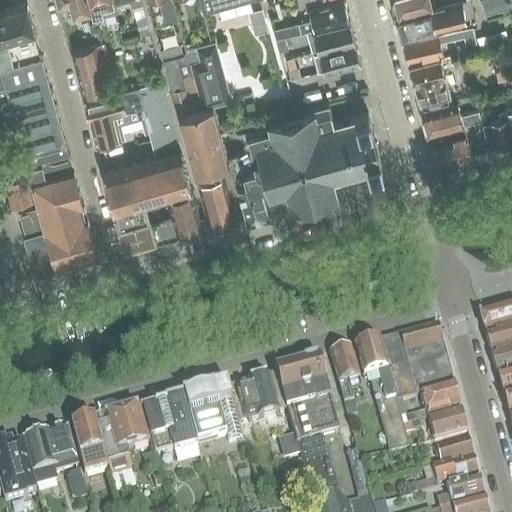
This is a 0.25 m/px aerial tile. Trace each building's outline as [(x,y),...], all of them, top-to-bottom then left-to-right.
[(58,0),(62,15),(71,13),(74,12),(76,19),(93,14),(88,0),(58,0)] [(113,0),(89,0),(95,21),(105,19),(104,15),(116,12),(115,5),(113,0)] [(158,0),(165,23),(178,20),(173,0),(158,0)] [(200,0),(204,11),(243,0),(200,0)] [(313,19),(273,29),(276,39),(285,37),(307,31),(313,29),(350,20),(347,10),(348,8),(346,3),(345,1),(344,0),(337,0),(310,7),(313,19)] [(393,0),(391,1),(395,14),(433,4),(431,0),(393,0)] [(455,0),(395,15),(401,38),(471,20),(466,0),(455,0)] [(509,0),(481,0),(485,13),(511,6),(509,0)] [(27,2),(0,10),(0,106),(3,118),(14,115),(29,168),(71,158),(41,53),(41,54),(34,29),(27,2)] [(141,35),(151,32),(146,17),(137,19),(141,35)] [(313,29),(307,31),(313,51),(319,50),(356,40),(350,20),(313,29)] [(455,30),(457,38),(464,36),(468,50),(477,48),(472,26),(455,30)] [(443,52),(441,42),(456,38),(454,28),(403,42),(408,61),(443,52)] [(285,37),(276,39),(279,52),(288,49),(285,37)] [(319,50),(313,51),(318,71),(324,70),(361,60),(356,40),(319,50)] [(202,60),(192,63),(203,106),(230,99),(215,41),(198,46),(202,60)] [(97,45),(72,52),(84,95),(109,88),(103,68),(97,45)] [(178,115),(179,115),(202,108),(193,73),(192,74),(189,62),(196,60),(192,46),(175,51),(177,55),(163,59),(172,91),(171,91),(178,115)] [(450,96),(451,96),(446,76),(445,76),(440,57),(409,65),(420,108),(451,100),(450,96)] [(288,70),(291,79),(301,76),(299,67),(288,70)] [(511,83),(511,68),(496,72),(500,87),(511,83)] [(154,83),(138,87),(143,107),(150,132),(156,156),(182,149),(163,80),(154,83)] [(111,93),(85,100),(90,119),(97,145),(121,139),(115,114),(127,111),(143,107),(138,87),(123,91),(111,93)] [(246,149),(230,153),(247,216),(270,210),(268,204),(273,203),(285,200),(290,198),(291,204),(337,191),(335,185),(341,184),(339,175),(381,163),(382,163),(368,112),(334,121),(329,102),(313,106),(314,110),(294,116),(247,128),(249,137),(243,139),(246,149)] [(435,132),(464,124),(481,119),(479,110),(465,114),(465,115),(462,116),(458,103),(422,113),(428,134),(435,132)] [(210,227),(237,219),(222,164),(228,163),(226,154),(213,105),(202,108),(179,115),(210,227)] [(511,131),(509,119),(490,124),(496,148),(511,143),(511,131)] [(464,124),(435,132),(428,134),(436,164),(472,154),(464,124)] [(156,156),(103,171),(125,250),(158,241),(152,219),(148,206),(169,200),(167,195),(192,188),(182,149),(156,156)] [(37,206),(19,211),(26,234),(37,271),(56,267),(57,270),(66,267),(65,264),(88,258),(89,260),(99,258),(98,255),(88,220),(83,221),(79,205),(84,203),(75,171),(71,158),(29,168),(27,169),(30,181),(37,206)] [(32,202),(26,178),(2,185),(9,209),(32,202)] [(172,214),(152,219),(158,241),(203,228),(192,188),(167,195),(169,200),(172,214)] [(511,305),(479,315),(485,335),(511,327),(511,305)] [(454,386),(439,335),(437,326),(379,342),(355,349),(364,379),(368,378),(390,454),(409,449),(396,402),(420,396),(454,386)] [(511,327),(485,335),(491,355),(511,348),(511,327)] [(351,349),(330,355),(332,363),(344,405),(354,402),(348,382),(360,379),(353,357),(351,349)] [(511,350),(491,356),(497,375),(511,370),(511,350)] [(319,358),(275,370),(276,375),(279,384),(287,413),(299,456),(305,477),(325,472),(332,470),(322,437),(339,433),(330,400),(321,366),(319,358)] [(511,371),(497,376),(503,396),(511,392),(511,371)] [(275,375),(269,377),(271,384),(271,386),(279,384),(276,375),(275,375)] [(228,383),(227,383),(232,402),(233,402),(236,410),(245,407),(249,422),(251,430),(263,427),(261,419),(279,414),(285,412),(285,414),(287,413),(279,384),(271,386),(271,384),(269,377),(265,378),(262,376),(256,377),(255,380),(248,382),(248,383),(245,384),(244,384),(243,379),(228,383)] [(227,383),(183,396),(196,441),(196,442),(197,443),(227,435),(229,443),(244,439),(233,402),(232,402),(227,383)] [(460,406),(454,386),(420,396),(425,413),(404,418),(406,425),(426,420),(426,418),(450,412),(449,409),(460,406)] [(511,392),(503,396),(508,415),(511,414),(511,392)] [(164,403),(140,410),(141,411),(142,410),(154,455),(174,450),(175,453),(198,447),(197,443),(196,442),(196,441),(183,396),(164,401),(164,403)] [(103,418),(94,421),(103,451),(108,469),(109,468),(111,476),(130,471),(125,451),(150,444),(141,411),(140,410),(140,408),(103,418)] [(434,442),(460,435),(467,433),(462,413),(429,422),(434,442)] [(82,424),(71,427),(80,458),(85,475),(108,469),(103,451),(94,421),(92,421),(89,420),(84,421),(82,424)] [(54,473),(79,467),(68,428),(49,434),(23,441),(30,466),(36,487),(37,487),(37,488),(56,483),(54,473)] [(461,441),(436,448),(440,465),(466,458),(473,456),(469,439),(461,441)] [(12,445),(0,447),(0,485),(4,501),(36,492),(23,446),(13,449),(12,445)] [(346,455),(349,465),(360,462),(357,452),(346,455)] [(426,482),(416,485),(419,494),(440,488),(439,486),(471,477),(479,475),(474,457),(473,456),(466,458),(440,465),(432,468),(423,471),(426,482)] [(362,468),(360,462),(349,465),(350,471),(362,468)] [(363,474),(362,468),(350,471),(352,477),(363,474)] [(67,480),(72,498),(77,501),(87,498),(80,472),(70,475),(67,480)] [(329,482),(325,472),(305,477),(309,488),(329,482)] [(365,480),(363,474),(352,477),(354,483),(365,480)] [(448,498),(437,501),(439,510),(439,511),(485,498),(479,478),(445,487),(448,498)] [(366,486),(365,480),(354,483),(355,489),(366,486)] [(332,494),(329,482),(309,488),(312,498),(312,499),(332,494)] [(368,492),(366,486),(355,489),(357,496),(368,492)] [(349,511),(347,504),(336,492),(332,494),(312,499),(315,511),(349,511)] [(357,496),(358,502),(370,498),(368,492),(357,496)] [(373,511),(370,498),(358,502),(347,504),(349,511),(373,511)] [(439,510),(430,511),(488,511),(485,498),(439,511),(439,510)] [(387,511),(385,502),(373,506),(374,511),(387,511)]
